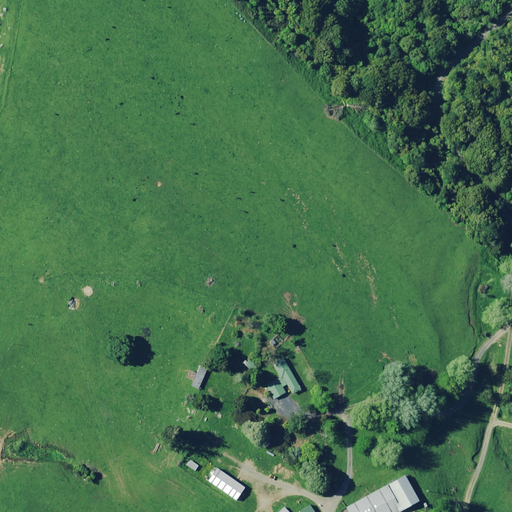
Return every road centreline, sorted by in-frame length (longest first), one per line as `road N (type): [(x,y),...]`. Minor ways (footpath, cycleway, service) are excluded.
road 1 (unclassified): [(511,7),(437,62),(433,79),(443,116),(511,213)]
road 2 (unclassified): [(511,285),(481,381),(455,400),(339,409)]
road 3 (unknown): [(461,511),(497,368),(499,321)]
